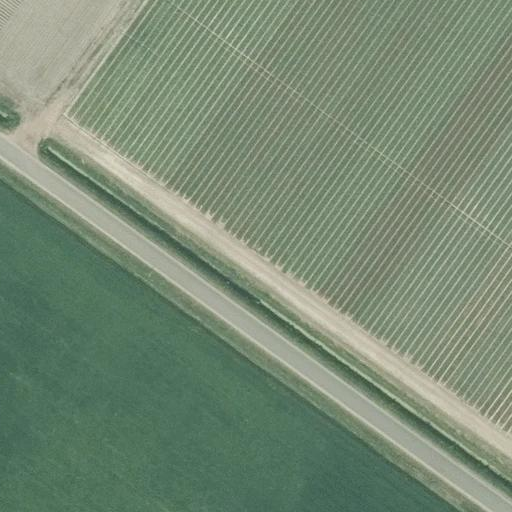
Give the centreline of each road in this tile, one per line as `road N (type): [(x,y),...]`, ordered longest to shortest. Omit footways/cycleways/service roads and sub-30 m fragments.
road 1 (unclassified): [(509,511),(0,144)]
road 2 (track): [(13,154),(124,0)]
